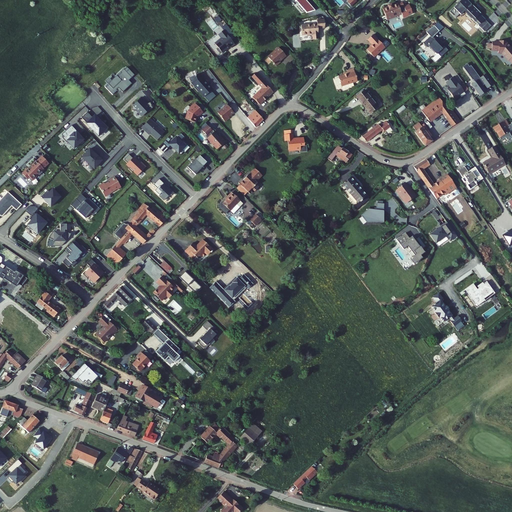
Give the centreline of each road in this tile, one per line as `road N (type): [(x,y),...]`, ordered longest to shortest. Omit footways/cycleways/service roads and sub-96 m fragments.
road 1 (unclassified): [(72,419),(340,511)]
road 2 (residential): [(195,198),(93,303)]
road 3 (residential): [(195,198),(98,99)]
road 4 (residential): [(294,106),(279,111),(195,198)]
road 5 (residential): [(294,106),(373,0)]
road 6 (residential): [(511,90),(406,162)]
road 7 (residential): [(406,162),(368,152),(294,106)]
road 8 (residential): [(72,419),(42,472),(10,504),(0,493)]
